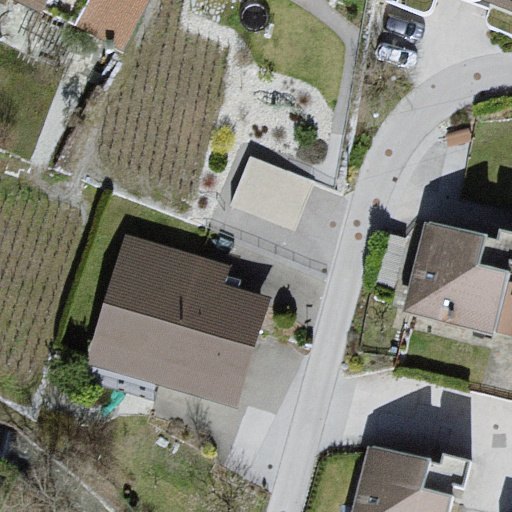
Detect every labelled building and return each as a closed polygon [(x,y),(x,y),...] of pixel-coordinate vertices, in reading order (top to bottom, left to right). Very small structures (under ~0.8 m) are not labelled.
[(4,0),(127,50),(154,0),(4,0)] [(511,0),(475,0),(511,16),(511,0)] [(502,250),(427,237),(415,329),(502,347),(511,322),(511,286),(494,286),(502,250)] [(231,280),(127,247),(99,376),(248,418),(276,314),(236,303),(231,280)] [(443,473),(368,456),(356,511),(454,511),(437,506),(443,473)]
